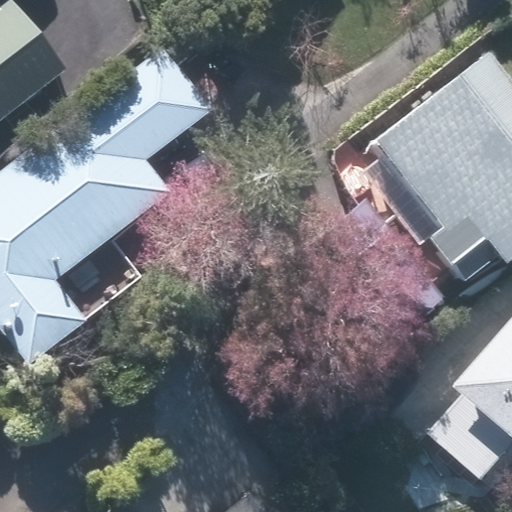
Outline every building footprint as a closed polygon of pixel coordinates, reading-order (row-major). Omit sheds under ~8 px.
[(0,111),(66,62),(18,0),(12,0),(0,9),(0,111)] [(161,47),(0,171),(0,327),(28,363),(87,317),(57,278),(172,189),(148,158),(210,110),(161,47)] [(364,149),(466,280),(511,243),(511,87),(487,55),(364,149)] [(511,334),(469,385),(511,420),(511,334)] [(277,511),(257,486),(223,511),(277,511)]
